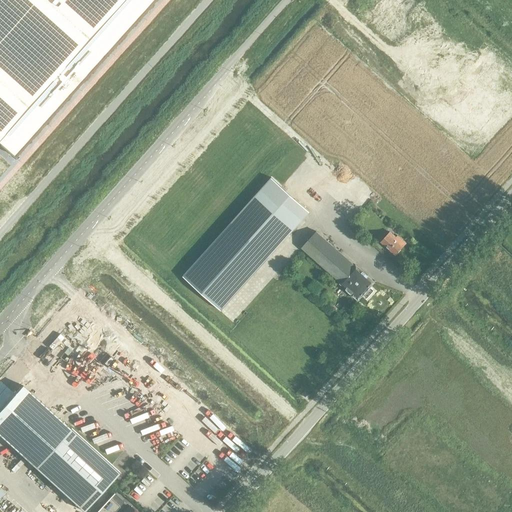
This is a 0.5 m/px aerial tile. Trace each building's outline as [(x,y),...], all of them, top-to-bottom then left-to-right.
[(0,0),(0,143),(13,155),(14,156),(70,94),(67,90),(77,78),(81,82),(154,0),(0,0)] [(269,257),(309,212),(272,178),(231,223),(184,275),(222,309),(269,257)] [(396,255),(406,243),(397,236),(396,237),(389,232),(381,241),(396,255)] [(370,287),(374,282),(356,266),(355,267),(317,233),(304,248),(342,281),(340,283),(358,299),(362,295),(366,299),(374,290),(370,287)] [(22,385),(0,409),(0,435),(84,511),(119,473),(22,385)] [(115,511),(120,507),(118,504),(122,500),(114,493),(96,511),(97,511),(98,511),(99,511),(115,511)]
